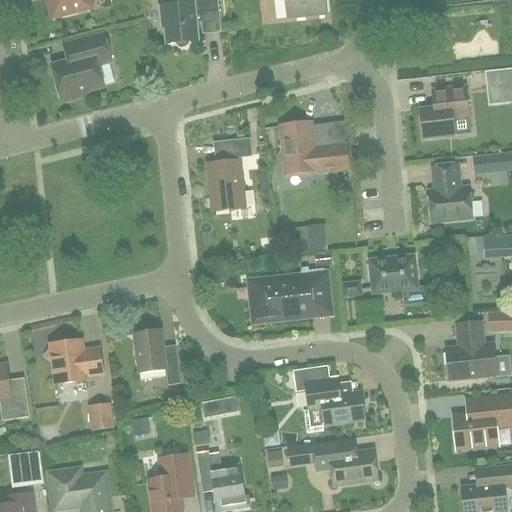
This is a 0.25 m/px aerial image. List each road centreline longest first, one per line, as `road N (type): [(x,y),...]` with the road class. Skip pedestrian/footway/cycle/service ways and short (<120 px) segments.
road 1 (residential): [(395,511),(408,474),(392,392),(376,372),(351,355),(227,357),(204,344),(182,277)]
road 2 (residential): [(163,107),(349,55)]
road 3 (residential): [(0,315),(182,277)]
road 4 (residential): [(396,230),(381,109),(371,80),(349,55)]
road 5 (residential): [(182,277),(163,107)]
road 6 (residential): [(6,148),(163,107)]
